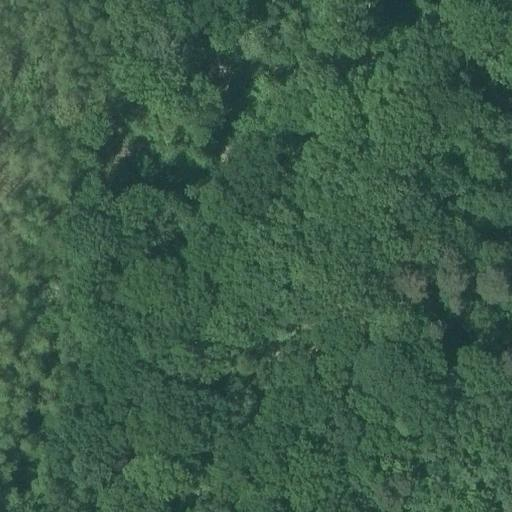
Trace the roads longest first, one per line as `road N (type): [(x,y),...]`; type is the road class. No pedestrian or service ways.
road 1 (track): [(184,327),(232,124),(229,85),(205,35),(205,0)]
road 2 (track): [(133,511),(184,327)]
